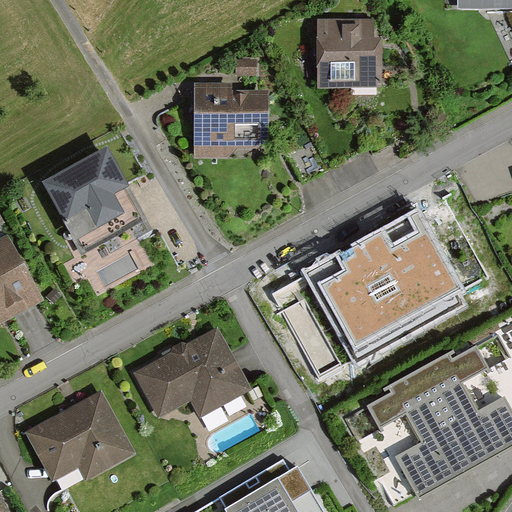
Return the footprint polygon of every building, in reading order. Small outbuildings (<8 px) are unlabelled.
[(511,0),(456,0),(457,10),(511,10),(511,0)] [(368,26),(315,25),(314,88),(372,89),(373,47),(367,47),(368,26)] [(200,91),(199,146),(275,147),(276,92),(200,91)] [(112,154),(50,187),(72,228),(88,220),(98,240),(144,216),(112,154)] [(348,337),(460,282),(421,202),(309,257),(348,337)] [(0,325),(45,302),(12,238),(0,244),(0,325)] [(222,333),(141,375),(162,415),(197,397),(206,414),(252,390),(222,333)] [(477,348),(423,377),(473,468),(511,447),(511,412),(505,399),(478,414),(461,383),(488,369),(477,348)] [(423,377),(370,407),(381,427),(407,414),(424,445),(399,459),(420,497),(473,468),(423,377)] [(107,394),(31,435),(55,481),(84,466),(90,477),(138,452),(107,394)] [(329,511),(300,464),(224,510),(224,511),(329,511)]
